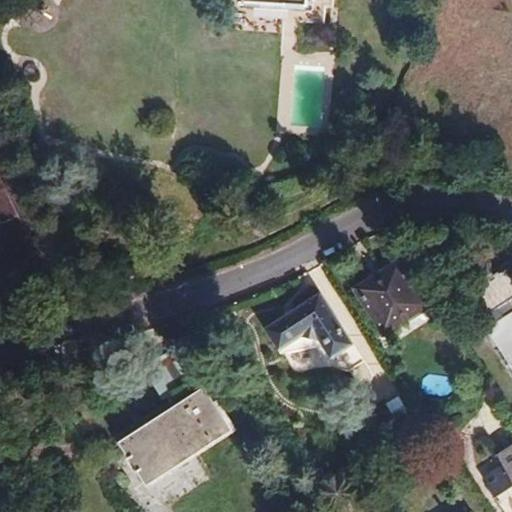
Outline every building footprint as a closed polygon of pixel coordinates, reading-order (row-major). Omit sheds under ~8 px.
[(211,0),(211,6),(201,5),(200,20),(229,22),(229,28),(300,32),(302,16),(309,16),(310,0),(211,0)] [(367,267),(324,292),(350,336),(392,312),(367,267)] [(439,280),(424,301),(457,325),(461,323),(465,328),(456,333),(481,371),(511,350),(511,299),(511,297),(504,302),(495,289),(489,293),(470,285),(452,271),(443,283),(439,280)] [(286,296),(232,332),(246,352),(246,356),(282,348),(292,364),(319,346),(286,296)] [(143,360),(118,377),(137,405),(163,389),(143,360)] [(387,403),(396,419),(410,412),(401,395),(387,403)] [(203,434),(178,398),(97,451),(122,487),(203,434)] [(471,469),(452,482),(471,511),(484,511),(511,494),(482,450),(466,461),(471,469)]
